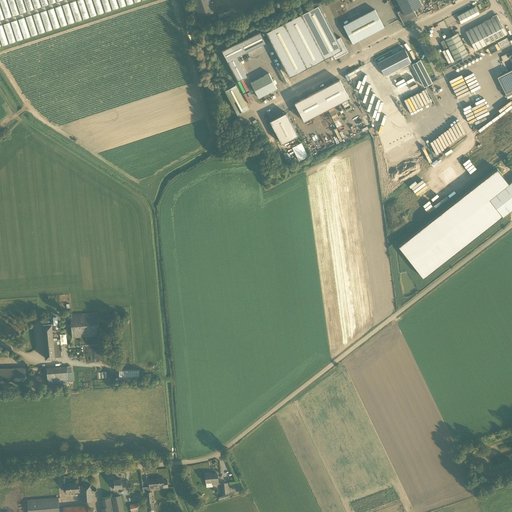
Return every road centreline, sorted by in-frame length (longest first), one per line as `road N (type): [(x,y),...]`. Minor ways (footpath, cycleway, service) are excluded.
road 1 (unclassified): [(0,474),(210,457),(511,225)]
road 2 (unclassified): [(256,110),(416,28)]
